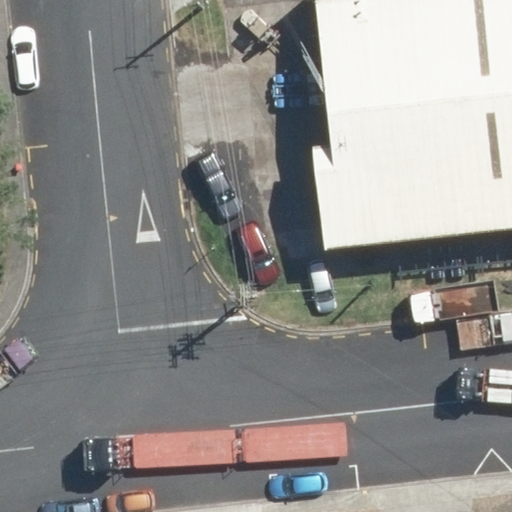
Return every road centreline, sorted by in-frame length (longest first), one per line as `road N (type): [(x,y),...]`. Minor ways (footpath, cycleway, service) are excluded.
road 1 (unclassified): [(126,435),(83,0)]
road 2 (unclassified): [(126,435),(511,392)]
road 3 (unclassified): [(0,449),(126,435)]
